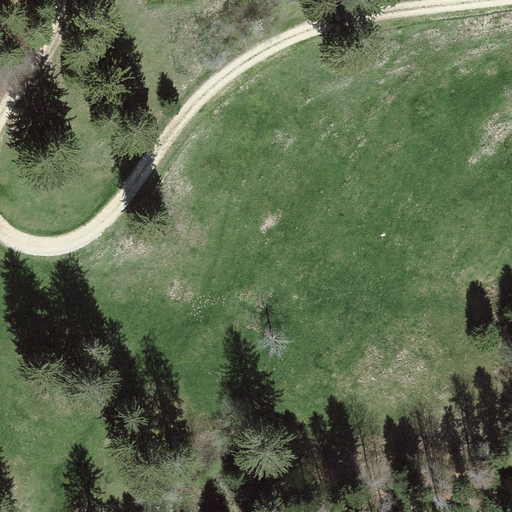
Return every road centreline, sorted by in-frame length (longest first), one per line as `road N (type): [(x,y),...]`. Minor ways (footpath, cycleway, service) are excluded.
road 1 (track): [(462,0),(349,16),(263,45),(192,103),(96,226),(57,245),(28,246),(0,227)]
road 2 (track): [(0,109),(58,0)]
